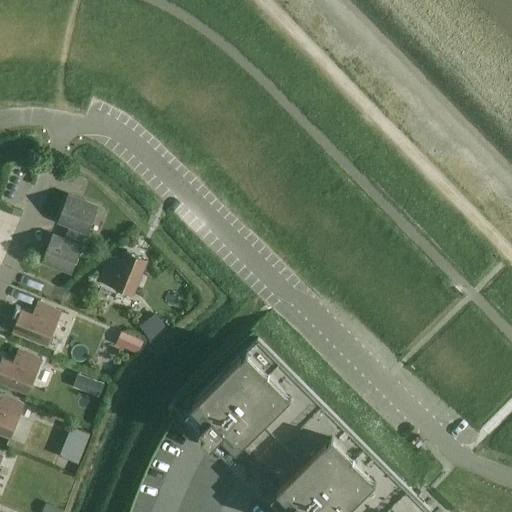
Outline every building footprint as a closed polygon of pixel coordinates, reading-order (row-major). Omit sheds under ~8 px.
[(0,180),(2,181),(10,168),(0,162),(0,180)] [(67,232),(81,238),(84,231),(87,232),(98,206),(68,194),(58,220),(70,225),(67,232)] [(78,244),(81,238),(67,232),(64,239),(52,234),(42,260),(72,272),(82,246),(78,244)] [(147,258),(127,250),(122,261),(110,256),(100,280),(133,293),(147,258)] [(33,313),(22,308),(13,329),(48,343),(61,311),(38,301),(33,313)] [(156,313),(141,325),(153,340),(168,329),(156,313)] [(131,334),(126,347),(139,352),(144,339),(131,334)] [(434,511),(258,336),(194,399),(196,400),(196,399),(211,414),(200,425),(206,431),(202,434),(211,443),(226,429),(282,485),(271,496),(276,501),(273,505),(279,511),(283,511),(296,499),(309,511),(434,511)] [(13,361),(2,357),(0,361),(0,379),(28,391),(42,359),(18,349),(13,361)] [(91,378),(86,391),(99,395),(104,382),(91,378)] [(0,393),(0,431),(11,435),(24,403),(0,393)] [(71,425),(65,440),(85,447),(90,432),(71,425)] [(46,502),(42,511),(58,511),(60,508),(46,502)]
